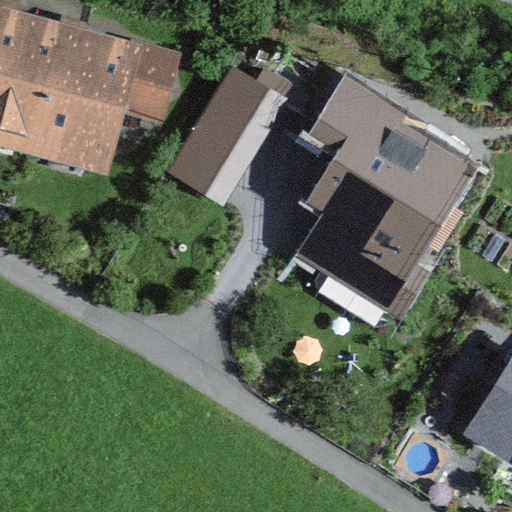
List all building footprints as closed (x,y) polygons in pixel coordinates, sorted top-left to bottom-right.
[(0,0),(0,138),(42,150),(77,17),(10,0),(0,0)] [(42,150),(117,170),(134,106),(171,116),(189,45),(143,32),(142,35),(77,17),(42,150)] [(415,292),(427,272),(414,264),(474,167),(400,121),(406,111),(345,73),(308,133),(337,151),(305,202),(321,212),(296,253),(387,308),(402,284),(415,292)] [(168,171),(226,204),(278,115),(219,82),(168,171)] [(487,427),(511,441),(511,392),(508,391),(487,427)]
